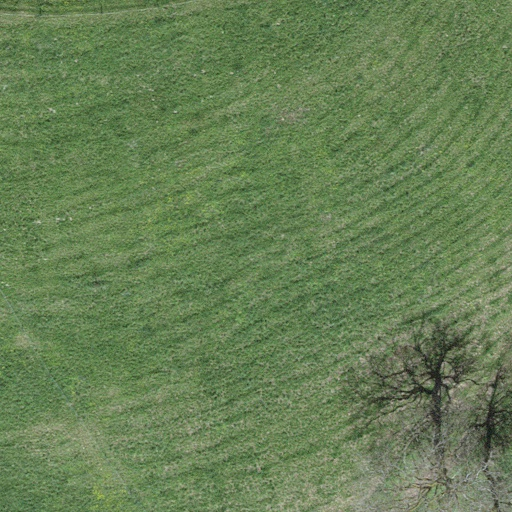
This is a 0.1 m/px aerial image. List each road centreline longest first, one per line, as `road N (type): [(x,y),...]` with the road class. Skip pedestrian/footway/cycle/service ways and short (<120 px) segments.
road 1 (track): [(201,0),(131,15),(12,0)]
road 2 (track): [(390,511),(429,462),(511,406)]
